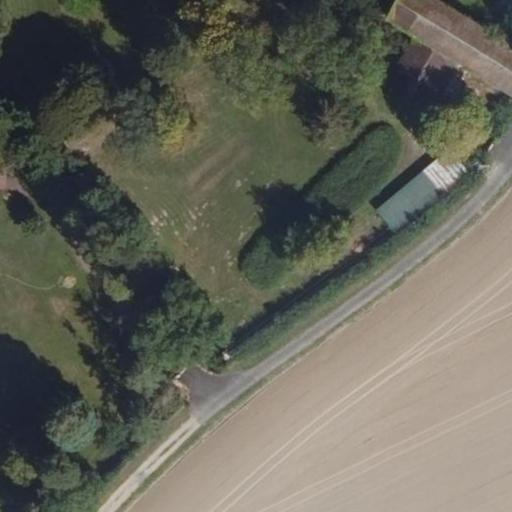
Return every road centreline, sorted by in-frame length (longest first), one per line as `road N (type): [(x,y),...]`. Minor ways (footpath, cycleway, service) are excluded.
road 1 (track): [(511,142),(489,179),(170,429),(96,511)]
road 2 (track): [(206,401),(91,266),(52,202),(0,179)]
